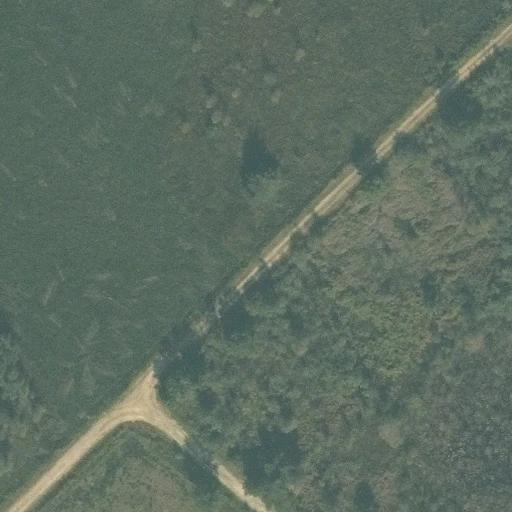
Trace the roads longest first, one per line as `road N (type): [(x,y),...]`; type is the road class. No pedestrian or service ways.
road 1 (track): [(125,398),(511,26)]
road 2 (track): [(265,511),(125,398)]
road 3 (track): [(14,511),(125,398)]
